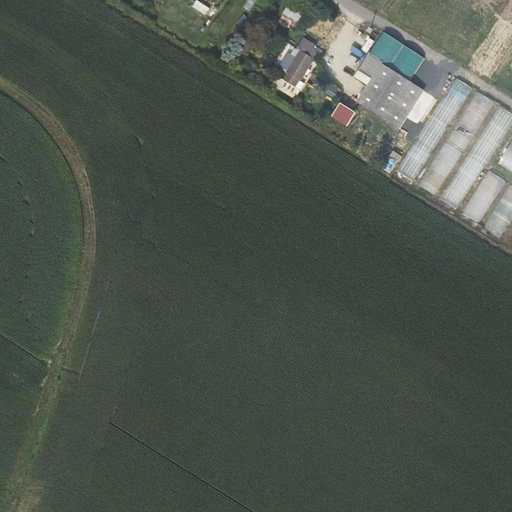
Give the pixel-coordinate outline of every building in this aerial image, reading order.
[(283,13),(301,24),(306,15),(289,4),(283,13)] [(411,78),(424,57),(384,32),(371,53),(411,78)] [(289,72),(284,80),(295,87),(299,79),(301,80),(314,58),(301,50),(288,71),(289,72)] [(375,77),(383,65),(370,57),(362,69),(375,77)] [(426,92),(383,65),(375,77),(358,102),(401,130),(426,92)] [(417,182),(471,85),(453,76),(399,172),(417,182)] [(437,196),(494,100),(478,91),(421,186),(437,196)] [(333,117),(350,126),(358,111),(340,102),(333,117)] [(441,199),(458,209),(511,122),(511,113),(499,105),(441,199)] [(511,142),(498,163),(511,172),(511,142)] [(490,170),(462,212),(479,223),(507,181),(490,170)] [(501,237),(511,220),(511,184),(484,226),(501,237)]
